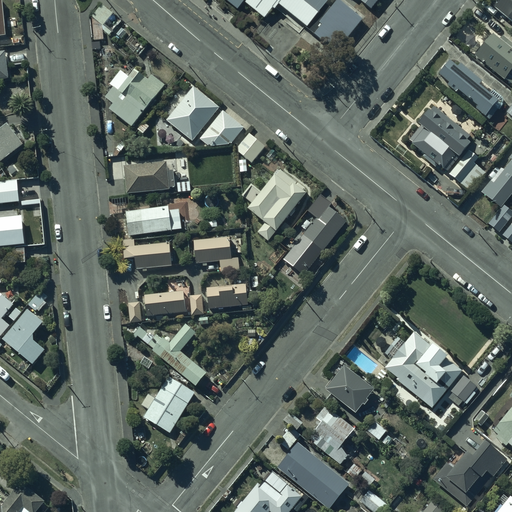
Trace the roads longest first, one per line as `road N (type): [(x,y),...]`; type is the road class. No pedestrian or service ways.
road 1 (residential): [(53,0),(104,480)]
road 2 (residential): [(409,211),(167,511)]
road 3 (residential): [(152,0),(321,139)]
road 4 (residential): [(321,139),(437,0)]
road 5 (residential): [(0,395),(104,480)]
road 6 (residential): [(409,211),(511,294)]
